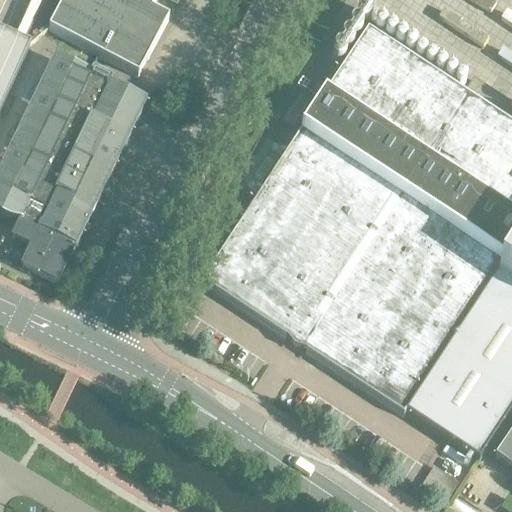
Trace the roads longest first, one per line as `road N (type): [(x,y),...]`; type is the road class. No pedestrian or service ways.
road 1 (unclassified): [(89,347),(271,0)]
road 2 (secondary): [(354,511),(89,347)]
